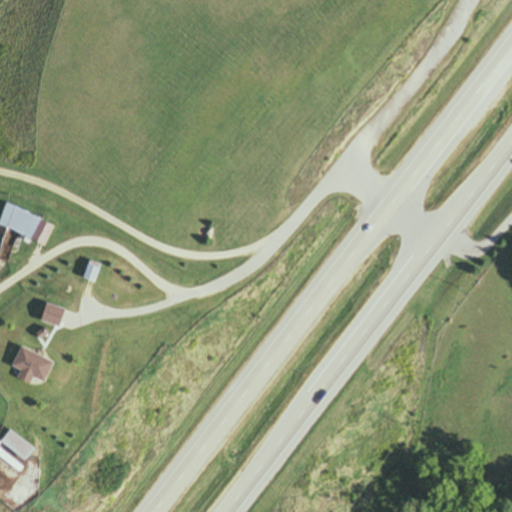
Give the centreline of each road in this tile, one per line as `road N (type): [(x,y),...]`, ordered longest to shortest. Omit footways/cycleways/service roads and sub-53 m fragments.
road 1 (trunk): [(511,39),(144,511)]
road 2 (trunk): [(224,511),(511,142)]
